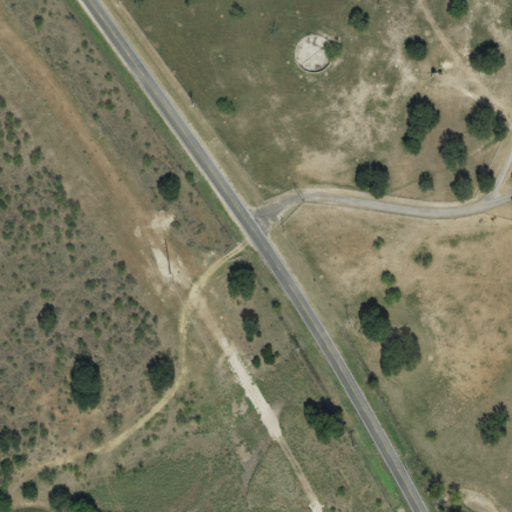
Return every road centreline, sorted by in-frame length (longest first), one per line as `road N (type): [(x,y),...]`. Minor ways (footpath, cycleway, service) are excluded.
road 1 (residential): [(0,497),(201,393),(221,283),(256,236),(325,182),(361,184),(409,209),(481,222),(511,213)]
road 2 (secondary): [(422,511),(248,223),(88,0)]
